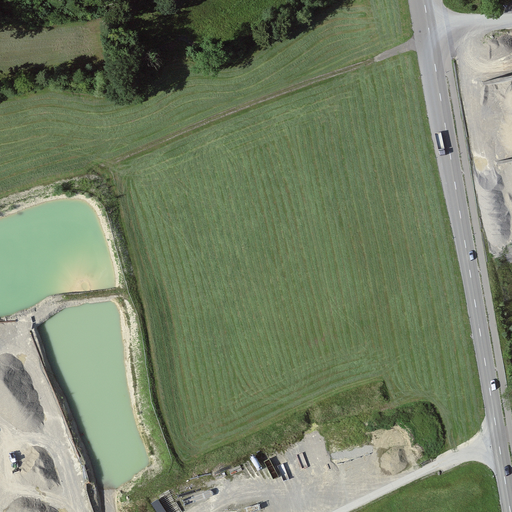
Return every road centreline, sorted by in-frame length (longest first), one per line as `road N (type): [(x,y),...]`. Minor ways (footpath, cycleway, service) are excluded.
road 1 (primary): [(421,0),(511,511)]
road 2 (track): [(0,194),(428,40)]
road 3 (track): [(499,434),(339,511)]
